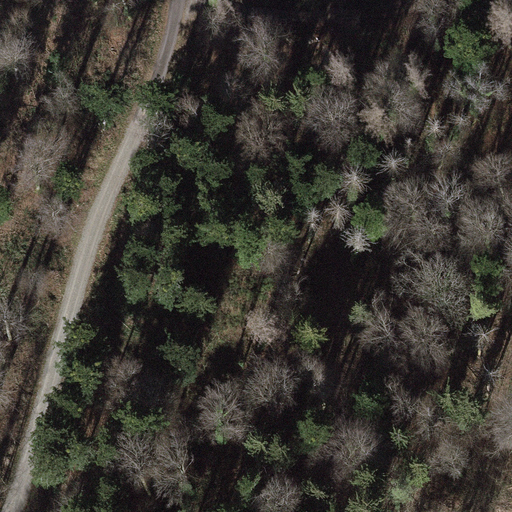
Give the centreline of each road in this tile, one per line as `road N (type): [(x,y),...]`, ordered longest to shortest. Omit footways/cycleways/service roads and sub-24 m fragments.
road 1 (track): [(14,511),(83,270),(164,61),(178,0)]
road 2 (track): [(195,0),(298,17),(452,0)]
